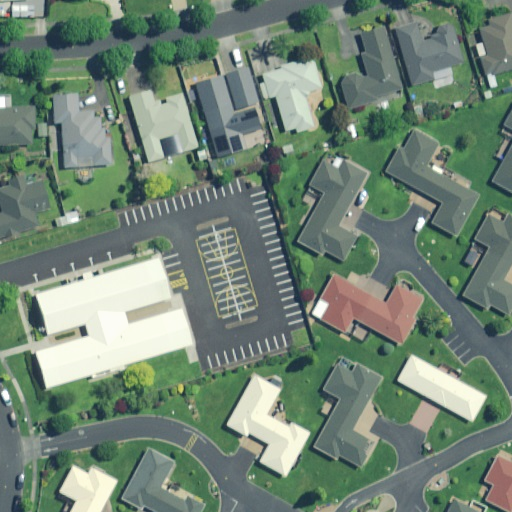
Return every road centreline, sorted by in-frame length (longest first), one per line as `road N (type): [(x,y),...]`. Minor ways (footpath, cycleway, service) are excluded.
road 1 (residential): [(0,47),(193,31),(314,0)]
road 2 (residential): [(241,488),(202,447),(165,428),(8,452)]
road 3 (residential): [(360,219),(506,357)]
